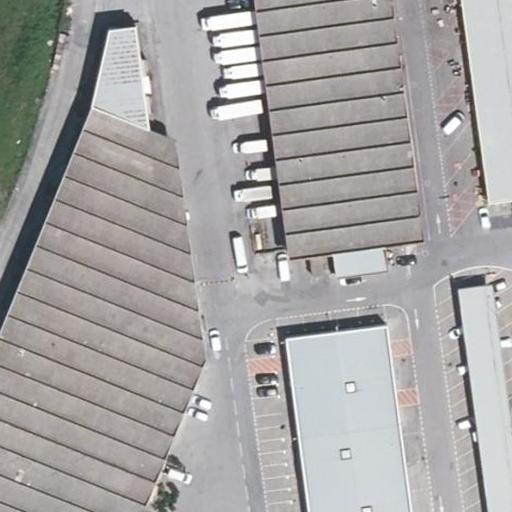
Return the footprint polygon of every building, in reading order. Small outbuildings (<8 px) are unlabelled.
[(308,254),(274,0),(255,0),(290,256),(308,254)] [(409,241),(376,0),(274,0),(308,254),(333,251),(337,275),(387,268),(385,244),(409,241)] [(391,0),(376,0),(409,241),(423,239),(391,0)] [(511,198),(511,0),(461,0),(489,201),(511,198)] [(0,392),(114,112),(91,103),(0,327),(0,392)] [(0,392),(0,511),(116,511),(181,355),(201,363),(194,286),(172,288),(150,127),(114,112),(0,392)] [(175,137),(150,127),(172,288),(194,286),(175,137)] [(328,255),(309,257),(312,274),(331,272),(328,255)] [(511,511),(511,441),(491,283),(458,286),(487,511),(511,511)] [(411,511),(387,326),(284,339),(306,511),(411,511)] [(116,511),(141,511),(201,363),(181,355),(116,511)]
